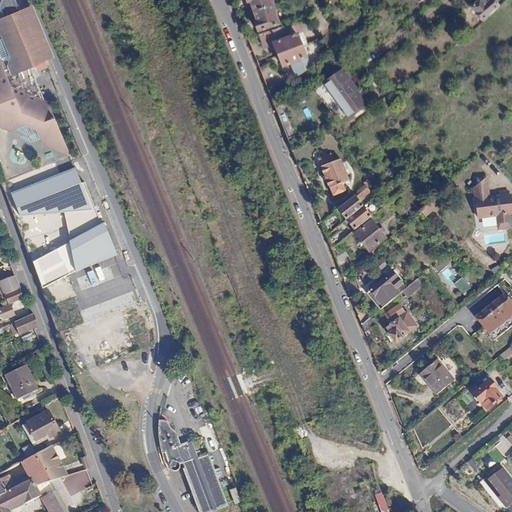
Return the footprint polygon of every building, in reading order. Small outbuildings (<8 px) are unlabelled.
[(30,67),(44,61),(27,18),(24,10),(21,12),(16,1),(13,0),(0,0),(0,42),(1,46),(0,46),(0,129),(12,135),(19,132),(21,139),(32,144),(41,140),(45,149),(72,160),(48,102),(46,102),(44,100),(30,67)] [(250,3),(254,13),(273,6),(270,0),(246,0),(248,4),(250,3)] [(483,22),(499,8),(491,0),(488,3),(485,0),(482,0),(472,9),(483,22)] [(273,6),(254,13),(258,22),(256,23),(259,33),(280,25),(273,6)] [(274,46),(279,56),(304,46),(295,24),(260,34),(265,49),(274,46)] [(304,46),(279,56),(283,68),(308,58),(304,46)] [(343,70),(325,84),(349,119),(368,105),(343,70)] [(293,152),(299,167),(314,156),(308,142),(293,152)] [(346,158),(349,155),(345,150),(342,144),(338,146),(346,158)] [(329,157),(319,161),(332,195),(341,191),(339,186),(350,181),(342,160),(331,164),(329,157)] [(76,169),(12,194),(20,216),(65,212),(92,210),(81,184),(76,169)] [(486,178),(474,189),(479,219),(497,216),(498,224),(511,222),(510,214),(511,213),(511,198),(511,194),(509,195),(509,191),(500,192),(501,196),(489,198),(486,178)] [(85,182),(81,184),(92,210),(65,212),(70,242),(34,262),(44,289),(114,257),(85,182)] [(347,220),(364,207),(360,202),(372,192),(368,188),(339,210),(347,220)] [(383,209),(388,204),(384,199),(379,203),(383,209)] [(355,231),(372,217),(364,207),(347,220),(355,231)] [(322,224),(325,232),(338,221),(333,215),(322,224)] [(372,221),(356,234),(370,253),(387,239),(384,235),(386,232),(384,230),(381,232),(372,221)] [(328,240),(332,249),(348,237),(342,229),(328,240)] [(336,259),(340,268),(354,257),(348,248),(336,259)] [(0,284),(5,295),(19,288),(14,275),(0,281),(0,284)] [(401,293),(396,287),(388,277),(370,291),(383,308),(400,294),(401,293)] [(463,277),(455,284),(463,294),(472,288),(463,277)] [(424,286),(419,279),(408,287),(403,292),(407,296),(408,298),(424,286)] [(403,292),(408,287),(403,280),(396,287),(401,293),(403,292)] [(15,301),(23,297),(19,288),(5,295),(7,302),(8,303),(10,302),(15,301)] [(367,294),(380,310),(383,308),(370,291),(367,294)] [(511,315),(511,301),(505,292),(474,316),(488,334),(511,315)] [(0,316),(4,319),(15,314),(10,302),(8,303),(0,306),(0,316)] [(362,324),(372,317),(374,315),(369,307),(359,316),(362,324)] [(34,326),(38,324),(34,312),(29,314),(13,321),(18,333),(34,326)] [(412,331),(415,329),(409,320),(412,318),(409,312),(386,330),(397,343),(411,332),(409,330),(411,329),(412,331)] [(362,324),(366,332),(377,323),(372,317),(362,324)] [(409,320),(415,329),(417,327),(413,320),(414,319),(412,318),(409,320)] [(511,346),(500,356),(504,362),(511,355),(511,346)] [(420,375),(426,383),(445,368),(438,360),(420,375)] [(19,400),(38,390),(26,365),(7,375),(19,400)] [(445,368),(426,383),(437,396),(455,381),(445,368)] [(478,401),(480,403),(484,399),(491,408),(503,397),(495,389),(497,387),(490,379),(483,385),(479,380),(469,389),(473,395),(472,399),(474,402),(478,401)] [(459,423),(469,409),(452,398),(442,413),(459,423)] [(484,399),(480,403),(487,411),(491,408),(484,399)] [(57,425),(45,405),(35,410),(37,415),(26,420),(36,438),(57,425)] [(159,434),(160,442),(161,447),(162,452),(165,451),(170,467),(172,469),(175,469),(177,469),(179,468),(180,466),(180,463),(183,462),(200,511),(206,511),(227,504),(208,452),(197,456),(191,439),(180,443),(176,431),(175,429),(173,427),(170,424),(169,421),(168,420),(167,420),(158,419),(159,434)] [(209,453),(221,448),(211,423),(199,428),(209,453)] [(34,485),(36,484),(66,474),(51,444),(24,459),(22,460),(30,477),(34,485)] [(511,478),(504,468),(486,482),(496,494),(497,493),(508,507),(511,503),(511,478)] [(0,476),(0,480),(5,491),(15,486),(7,473),(0,476)] [(0,493),(0,511),(11,511),(8,508),(41,494),(36,484),(34,485),(30,477),(15,486),(5,491),(0,493)] [(46,495),(54,511),(69,511),(58,489),(46,495)] [(235,489),(230,491),(236,502),(241,500),(235,489)] [(389,511),(384,493),(374,496),(378,511),(389,511)]
